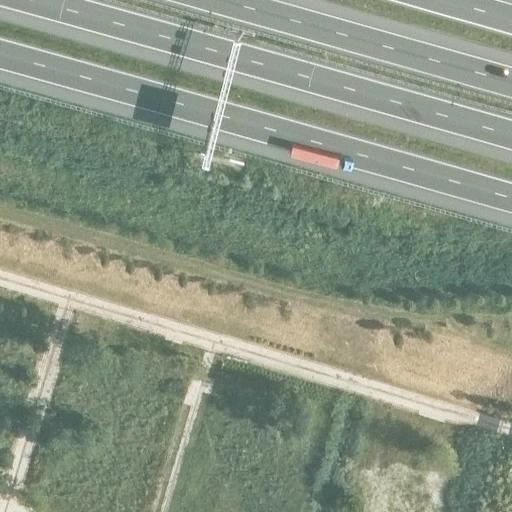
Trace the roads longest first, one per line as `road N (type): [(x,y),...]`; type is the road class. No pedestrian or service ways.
road 1 (motorway): [(0,55),(511,202)]
road 2 (motorway): [(23,0),(511,136)]
road 3 (motorway): [(511,86),(208,0)]
